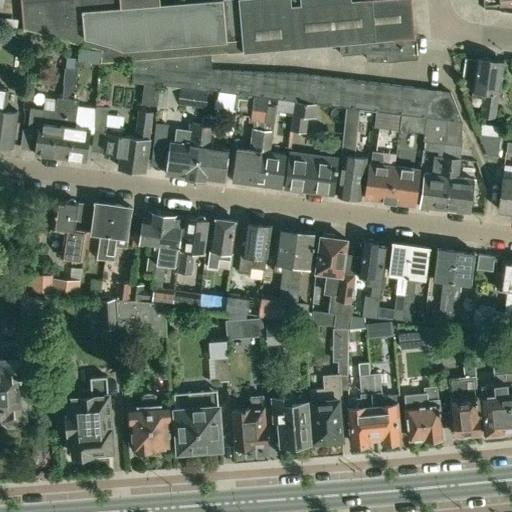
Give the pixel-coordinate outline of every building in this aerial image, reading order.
[(21,0),(23,27),(101,48),(101,50),(100,60),(132,58),(209,51),(226,50),(226,51),(340,41),(365,39),(376,38),(388,37),(400,35),(402,58),(417,57),(415,33),(411,0),(21,0)] [(400,35),(388,37),(390,59),(402,58),(400,35)] [(388,37),(376,38),(379,58),(390,59),(388,37)] [(376,38),(365,39),(366,51),(367,58),(379,58),(376,38)] [(365,39),(340,41),(341,53),(366,51),(365,39)] [(100,60),(101,50),(80,48),(78,58),(100,60)] [(209,51),(132,58),(133,78),(147,80),(163,82),(181,85),(208,88),(211,68),(209,51)] [(490,56),(482,55),(482,57),(477,57),(473,88),(485,90),(482,114),(496,116),(504,61),(490,59),(490,56)] [(66,108),(76,110),(77,99),(73,98),(77,67),(65,66),(63,82),(64,82),(62,97),(57,96),(55,114),(43,113),(43,108),(30,106),(27,127),(37,129),(34,152),(60,155),(66,108)] [(211,68),(208,88),(219,90),(222,69),(211,68)] [(222,69),(219,90),(231,91),(233,69),(222,69)] [(233,69),(231,91),(242,93),(245,70),(233,69)] [(245,70),(242,93),(253,94),(256,70),(245,70)] [(256,70),(253,94),(265,96),(268,71),(256,70)] [(268,71),(265,96),(276,97),(280,72),(268,71)] [(280,72),(276,97),(288,99),(291,72),(280,72)] [(291,72),(288,99),(295,100),(299,100),(303,73),(299,73),(291,72)] [(303,73),(299,100),(311,102),(314,74),(303,73)] [(314,74),(311,102),(316,102),(322,103),(326,76),(314,74)] [(326,76),(322,103),(333,105),(337,77),(326,76)] [(337,77),(333,105),(345,106),(348,78),(337,77)] [(348,78),(345,106),(346,106),(356,108),(360,80),(348,78)] [(159,107),(163,82),(147,80),(143,105),(159,107)] [(360,80),(356,108),(357,108),(368,109),(371,81),(360,80)] [(371,81),(368,109),(374,110),(379,111),(383,82),(371,81)] [(383,82),(379,111),(391,112),(394,84),(383,82)] [(394,84),(391,112),(399,113),(402,113),(406,85),(394,84)] [(206,105),(208,88),(181,85),(179,101),(206,105)] [(406,85),(402,113),(413,115),(417,87),(406,85)] [(8,88),(0,86),(0,143),(12,145),(17,109),(5,108),(8,88)] [(417,87),(413,115),(425,116),(429,88),(417,87)] [(429,88),(425,116),(426,117),(436,118),(440,89),(429,88)] [(440,89),(436,118),(461,121),(450,90),(440,89)] [(257,183),(266,105),(267,98),(252,96),(250,121),(255,122),(252,148),(236,146),(231,180),(257,183)] [(311,102),(299,100),(295,100),(290,131),(302,133),(305,117),(313,118),(316,102),(311,102)] [(119,153),(117,165),(144,168),(149,136),(148,136),(152,110),(138,108),(134,134),(122,133),(123,127),(105,125),(108,105),(96,104),(92,129),(104,131),(102,150),(119,153)] [(269,150),(273,114),(274,106),(266,105),(257,183),(280,186),(284,152),(269,150)] [(354,136),(357,108),(356,108),(346,106),(340,154),(342,154),(336,193),(360,196),(365,156),(351,154),(354,136)] [(74,125),(76,110),(66,108),(60,155),(85,159),(89,127),(74,125)] [(397,129),(399,113),(391,112),(379,111),(374,110),(372,126),(385,128),(397,129)] [(413,115),(402,113),(399,113),(397,129),(424,133),(426,117),(425,116),(413,115)] [(424,133),(423,140),(425,140),(428,140),(442,142),(461,144),(461,143),(461,121),(436,118),(426,117),(424,133)] [(196,175),(202,123),(192,122),(191,129),(177,127),(175,141),(169,140),(165,171),(196,175)] [(202,123),(196,175),(224,179),(228,147),(208,145),(211,125),(202,123)] [(483,133),(500,136),(501,128),(485,125),(483,133)] [(500,136),(483,133),(478,133),(487,153),(498,155),(500,136)] [(420,204),(420,205),(444,207),(450,156),(459,157),(461,144),(442,142),(440,153),(440,157),(434,156),(432,172),(424,171),(420,204)] [(388,200),(393,165),(380,163),(382,151),(372,150),(371,162),(369,161),(364,197),(388,200)] [(312,156),(304,155),(288,153),(284,186),(308,190),(312,156)] [(336,159),(320,157),(312,156),(308,190),(332,193),(336,159)] [(450,156),(444,207),(469,210),(470,207),(472,183),(473,177),(457,175),(459,158),(459,157),(450,156)] [(418,168),(403,166),(393,165),(388,200),(413,203),(418,168)] [(511,216),(511,176),(502,176),(498,208),(510,210),(509,216),(511,216)] [(90,202),(77,201),(75,200),(73,198),(69,198),(67,199),(57,198),(53,228),(66,229),(62,257),(83,259),(87,228),(74,226),(75,219),(88,221),(90,202)] [(105,259),(113,203),(94,200),(90,230),(100,231),(96,258),(105,259)] [(125,245),(127,235),(131,205),(113,203),(105,259),(113,260),(115,244),(125,245)] [(154,277),(162,209),(154,208),(152,211),(148,210),(147,216),(143,216),(139,243),(150,244),(146,276),(154,277)] [(174,268),(177,248),(181,221),(176,221),(176,214),(173,213),(171,210),(162,209),(154,277),(154,279),(162,280),(163,266),(174,268)] [(196,216),(185,215),(178,270),(190,272),(193,248),(202,249),(207,218),(204,218),(203,215),(197,214),(196,216)] [(206,265),(217,267),(218,260),(230,262),(231,250),(235,219),(213,216),(206,265)] [(269,224),(244,221),(237,270),(249,272),(250,266),(263,268),(269,224)] [(286,299),(289,281),(297,230),(289,229),(288,227),(283,226),(281,228),(280,228),(278,227),(274,260),(275,260),(274,269),(282,270),(282,273),(278,298),(260,296),(257,315),(283,318),(286,299)] [(297,230),(289,281),(298,282),(300,263),(310,265),(315,233),(312,232),(311,230),(305,229),(304,231),(297,230)] [(346,326),(350,299),(353,273),(341,271),(345,237),(334,236),(334,233),(323,232),(322,234),(319,234),(315,269),(327,270),(324,291),(329,292),(327,311),(334,312),(333,324),(346,326)] [(377,316),(382,275),(386,242),(374,240),(372,238),(368,237),(365,239),(361,239),(357,271),(369,273),(367,284),(371,284),(370,296),(364,296),(362,315),(377,316)] [(401,318),(411,243),(392,241),(387,270),(397,271),(391,318),(401,318)] [(409,319),(412,294),(415,274),(425,275),(429,246),(411,243),(401,318),(409,319)] [(446,321),(455,249),(437,247),(432,277),(443,278),(437,321),(446,321)] [(462,309),(457,300),(460,280),(470,282),(474,252),(455,249),(446,321),(470,323),(472,310),(462,309)] [(478,255),(476,270),(492,272),(494,257),(478,255)] [(511,325),(511,259),(503,258),(501,272),(497,272),(495,287),(499,287),(499,288),(509,289),(506,309),(475,305),(473,320),(511,325)] [(33,275),(32,290),(51,291),(51,277),(33,275)] [(80,279),(51,277),(52,291),(78,293),(80,279)] [(102,280),(90,279),(88,294),(100,295),(102,280)] [(105,296),(117,297),(129,298),(131,281),(106,279),(105,296)] [(151,300),(152,292),(142,291),(143,286),(134,285),(133,298),(151,300)] [(171,290),(153,288),(151,300),(165,301),(169,301),(171,290)] [(198,308),(199,295),(174,291),(173,305),(198,308)] [(46,293),(32,294),(34,322),(48,321),(47,310),(46,293)] [(209,309),(211,296),(199,295),(198,308),(209,309)] [(224,302),(223,311),(247,314),(249,298),(225,295),(224,302)] [(119,326),(117,297),(105,296),(101,296),(102,327),(119,326)] [(133,298),(129,298),(117,297),(119,326),(120,340),(167,337),(165,301),(151,300),(133,298)] [(286,299),(283,318),(308,321),(310,302),(286,299)] [(245,337),(244,320),(225,322),(226,339),(245,337)] [(267,341),(283,340),(281,322),(266,323),(267,341)] [(500,327),(493,328),(494,334),(498,337),(498,343),(502,342),(500,327)] [(412,347),(410,332),(399,333),(400,348),(412,347)] [(511,338),(502,340),(504,356),(504,357),(511,355),(511,338)] [(214,354),(216,384),(229,383),(226,339),(208,340),(209,354),(214,354)] [(21,341),(1,342),(2,356),(0,356),(0,412),(4,412),(4,415),(9,420),(22,419),(25,416),(24,401),(25,400),(26,398),(26,396),(26,395),(26,393),(25,392),(25,390),(24,389),(21,341)] [(472,347),(463,348),(465,361),(474,360),(472,347)] [(71,372),(70,352),(59,353),(60,373),(71,372)] [(341,398),(340,390),(348,389),(348,373),(348,358),(330,374),(324,375),(325,388),(310,389),(314,439),(315,439),(316,444),(330,443),(330,437),(341,437),(338,398),(341,398)] [(479,413),(474,364),(464,365),(465,376),(450,378),(452,397),(451,397),(452,409),(439,410),(441,425),(453,424),(454,433),(455,433),(455,434),(457,433),(459,437),(467,436),(468,432),(469,432),(481,430),(479,413)] [(289,379),(286,380),(285,371),(274,372),(276,391),(280,390),(281,396),(272,397),(274,417),(278,416),(280,441),(295,440),(298,443),(305,443),(307,439),(310,439),(307,401),(290,402),(289,379)] [(369,373),(374,441),(386,439),(388,443),(393,442),(395,439),(399,438),(395,394),(382,395),(379,372),(369,373)] [(495,385),(482,387),(483,394),(486,431),(489,430),(492,433),(496,432),(498,429),(503,429),(503,427),(511,426),(505,372),(494,373),(495,385)] [(364,441),(374,441),(369,373),(358,374),(360,398),(347,399),(351,443),(355,442),(357,446),(362,445),(364,441)] [(107,375),(91,376),(93,395),(67,396),(71,451),(73,451),(73,452),(76,451),(82,455),(87,451),(91,450),(97,449),(103,453),(108,449),(113,448),(107,375)] [(438,398),(436,385),(423,386),(424,393),(405,395),(410,438),(428,436),(430,439),(435,439),(437,435),(442,434),(441,425),(439,410),(438,398)] [(267,442),(263,392),(250,393),(251,406),(233,407),(235,445),(238,445),(240,448),(245,448),(246,444),(267,442)] [(221,446),(218,404),(217,393),(175,395),(179,449),(181,449),(183,453),(193,452),(196,448),(221,446)] [(155,395),(142,396),(143,406),(130,407),(131,421),(133,421),(135,447),(136,447),(136,448),(138,448),(142,451),(149,451),(151,447),(152,447),(152,445),(169,444),(168,419),(169,418),(168,404),(156,405),(155,395)]
